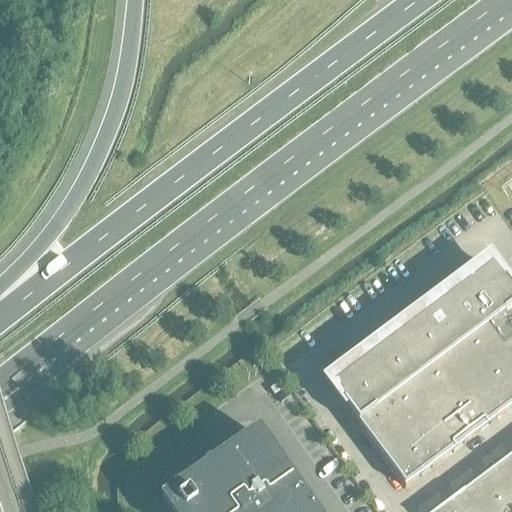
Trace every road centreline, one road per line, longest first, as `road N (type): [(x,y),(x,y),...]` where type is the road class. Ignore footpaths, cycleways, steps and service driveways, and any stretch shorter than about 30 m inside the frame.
road 1 (trunk): [(43,349),(504,0)]
road 2 (trunk): [(419,0),(0,316)]
road 3 (trunk): [(131,0),(126,63),(89,167),(0,279)]
road 4 (unknown): [(399,504),(511,438)]
